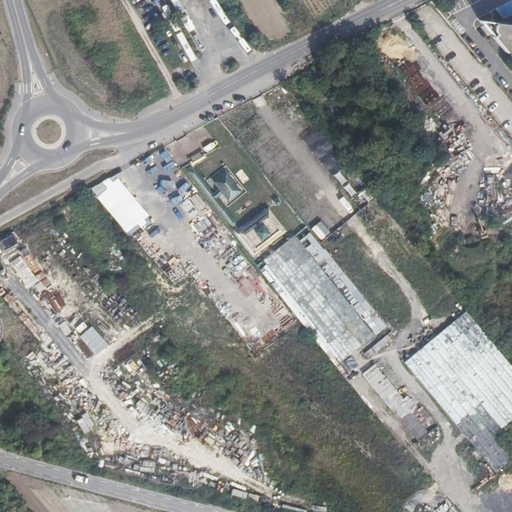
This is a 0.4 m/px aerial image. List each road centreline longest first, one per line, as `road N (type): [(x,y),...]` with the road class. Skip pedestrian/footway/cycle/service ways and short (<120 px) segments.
road 1 (unknown): [(252,71),(421,307)]
road 2 (primary): [(402,0),(143,128)]
road 3 (unclassified): [(0,458),(204,511)]
road 4 (unknown): [(465,511),(359,380)]
road 5 (track): [(183,110),(123,0)]
